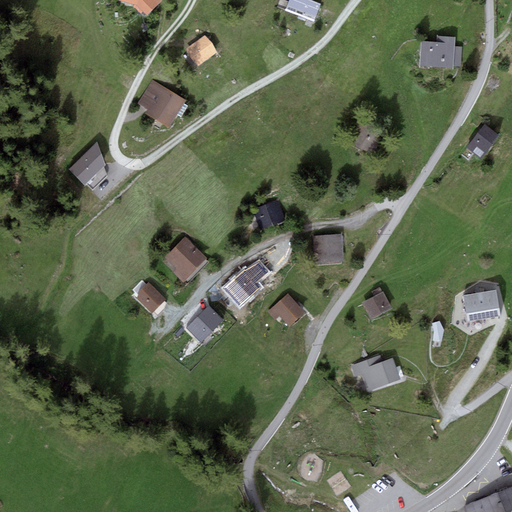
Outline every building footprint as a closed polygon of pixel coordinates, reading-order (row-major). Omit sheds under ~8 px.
[(117,0),(117,1),(134,4),(132,7),(145,18),(162,0),(117,0)] [(321,3),(311,0),(289,0),(289,1),(285,0),(279,0),(277,6),(314,20),(321,3)] [(437,41),(420,40),(419,66),(454,68),(454,66),(461,67),(462,47),(456,47),(456,36),(437,35),(437,41)] [(205,36),(186,49),(197,66),(216,53),(205,36)] [(187,103),(152,80),(136,105),(147,112),(145,116),(168,131),(187,103)] [(470,122),(476,127),(483,118),(477,113),(470,122)] [(379,131),(359,123),(356,131),(361,133),(355,146),(371,152),(379,131)] [(498,135),(484,125),(461,155),(468,160),(473,153),(481,158),(498,135)] [(106,169),(96,143),(68,169),(81,187),(86,184),(92,191),(107,178),(104,170),(106,169)] [(278,200),(252,209),(260,230),(286,220),(278,200)] [(341,235),(311,238),(313,266),(343,264),(341,235)] [(206,262),(185,239),(163,259),(174,271),(171,273),(182,284),(206,262)] [(166,302),(149,285),(135,299),(151,316),(166,302)] [(373,298),(361,304),(370,322),(391,311),(379,288),(371,293),(373,298)] [(462,295),(467,323),(501,317),(496,290),(462,295)] [(287,295),(267,312),(274,321),(279,317),(289,329),(305,316),(287,295)] [(223,320),(208,305),(185,328),(201,343),(223,320)] [(444,329),(439,321),(431,323),(433,341),(441,342),(444,329)] [(380,356),(349,366),(352,378),(361,375),(367,393),(400,383),(392,360),(382,363),(380,356)] [(511,511),(511,488),(464,508),(465,511),(511,511)]
